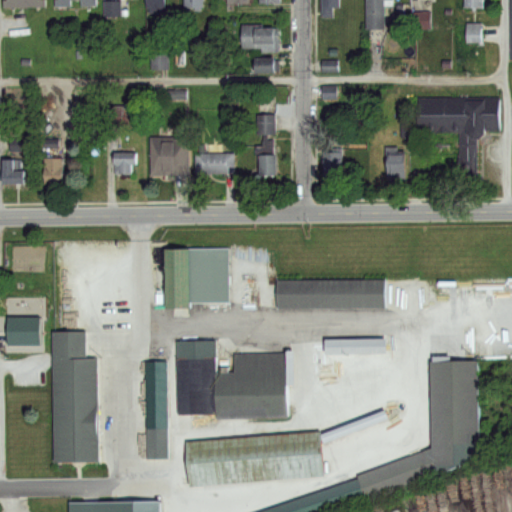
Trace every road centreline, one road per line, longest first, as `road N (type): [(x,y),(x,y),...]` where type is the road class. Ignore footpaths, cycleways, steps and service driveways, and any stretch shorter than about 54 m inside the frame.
road 1 (primary): [(0,218),(511,209)]
road 2 (residential): [(305,213),(302,0)]
road 3 (residential): [(132,485),(0,488)]
